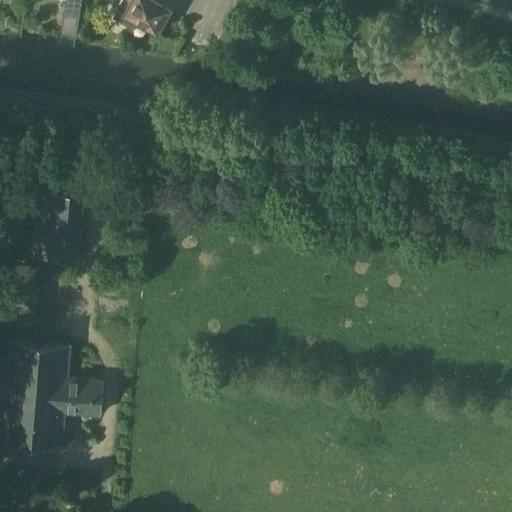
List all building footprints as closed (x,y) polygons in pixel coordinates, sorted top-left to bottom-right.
[(117,8),(112,16),(133,28),(138,20),(156,30),(157,29),(160,31),(166,20),(163,19),(170,7),(157,0),(119,0),(115,7),(117,8)] [(64,5),(60,32),(76,35),(80,7),(64,5)] [(78,259),(84,193),(40,190),(35,256),(78,259)] [(40,264),(12,262),(6,262),(6,270),(0,269),(0,305),(0,314),(37,317),(40,264)] [(0,354),(0,435),(62,441),(65,409),(100,412),(103,378),(67,375),(70,342),(10,337),(9,355),(0,354)]
